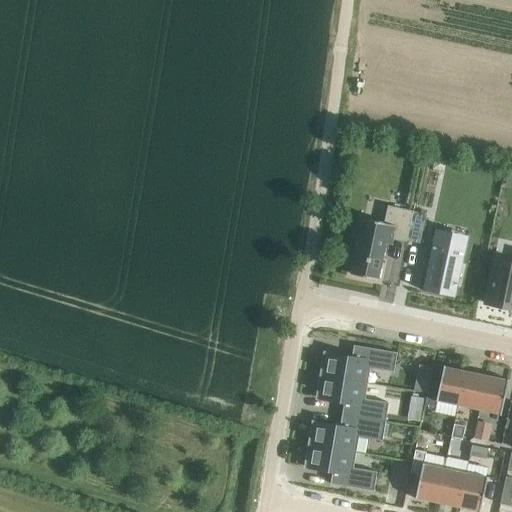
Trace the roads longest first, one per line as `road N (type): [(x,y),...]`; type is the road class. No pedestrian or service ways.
road 1 (unclassified): [(302,297),(347,0)]
road 2 (residential): [(511,347),(302,297)]
road 3 (unclassified): [(266,500),(302,297)]
